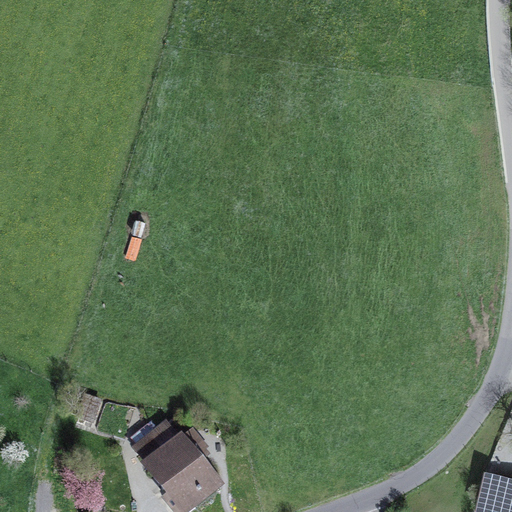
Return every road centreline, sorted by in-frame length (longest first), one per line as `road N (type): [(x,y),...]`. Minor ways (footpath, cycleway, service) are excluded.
road 1 (unclassified): [(352,511),(451,460),(475,431),(511,339)]
road 2 (unclassified): [(511,145),(499,0)]
